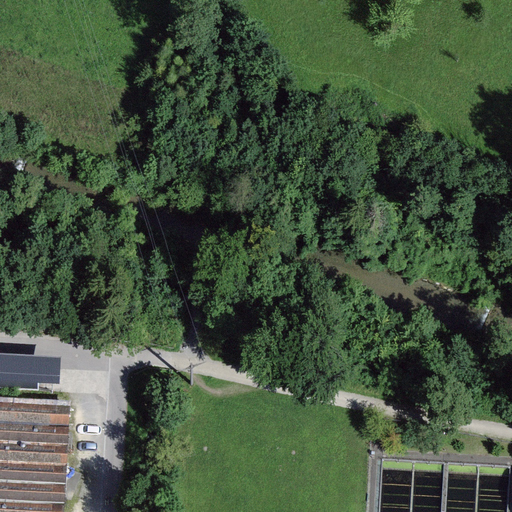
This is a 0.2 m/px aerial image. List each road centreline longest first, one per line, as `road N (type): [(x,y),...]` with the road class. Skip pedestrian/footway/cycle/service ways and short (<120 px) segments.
road 1 (track): [(123,354),(511,433)]
road 2 (unclassified): [(123,354),(113,511)]
road 3 (track): [(123,354),(0,348)]
